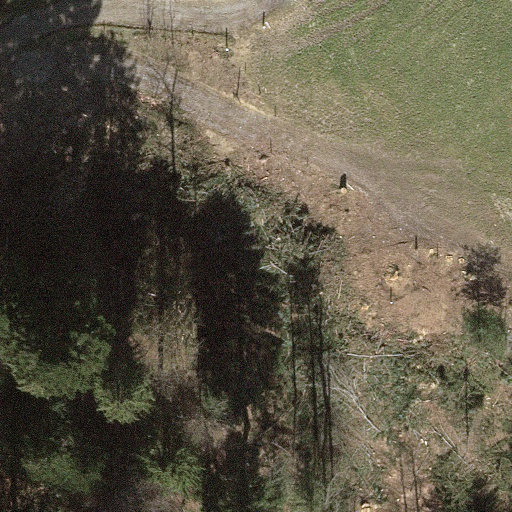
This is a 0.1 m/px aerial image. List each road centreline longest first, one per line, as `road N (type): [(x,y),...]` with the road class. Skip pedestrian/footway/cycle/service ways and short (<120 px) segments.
road 1 (track): [(0,93),(40,70),(127,75),(249,130),(412,173)]
road 2 (track): [(0,54),(67,14),(146,10),(223,26),(263,0)]
